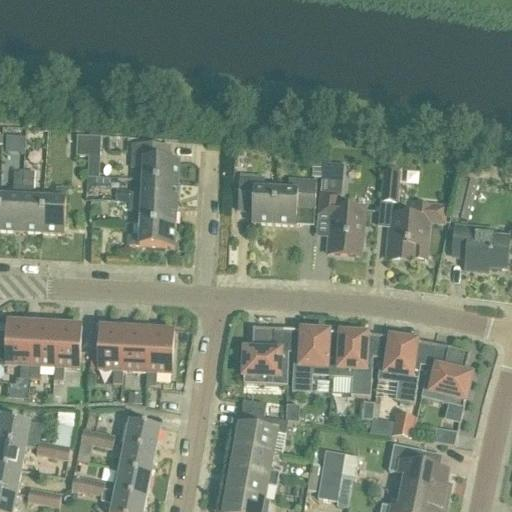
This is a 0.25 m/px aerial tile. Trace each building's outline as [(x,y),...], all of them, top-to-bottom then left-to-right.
[(100,161),(102,140),(77,139),(76,160),(100,161)] [(26,140),(7,140),(6,156),(26,157),(26,140)] [(134,162),(133,171),(145,172),(144,184),(179,186),(180,164),(170,164),(171,149),(135,147),(134,162)] [(321,181),(322,166),(313,166),(312,180),(321,181)] [(343,168),(323,166),(322,166),(321,181),(322,181),(321,193),(341,195),(342,185),(354,186),(356,169),(343,168)] [(24,190),(22,236),(44,237),(45,202),(33,202),(33,192),(35,192),(36,175),(25,174),(25,176),(24,190)] [(398,208),(401,177),(383,175),(380,206),(398,208)] [(2,200),(0,229),(0,234),(22,236),(24,190),(25,176),(14,176),(13,189),(14,190),(14,201),(2,200)] [(86,181),(86,190),(111,191),(111,182),(86,181)] [(275,229),(276,194),(265,193),(265,183),(240,181),(239,214),(253,215),(252,228),(275,229)] [(468,225),(478,186),(461,182),(453,216),(452,221),(457,223),(468,225)] [(132,195),(131,205),(147,206),(177,208),(179,186),(144,184),(143,196),(132,195)] [(276,194),(275,229),(297,230),(297,228),(301,229),(309,218),(312,218),(314,185),(289,184),(288,194),(276,194)] [(45,202),(44,237),(65,238),(67,203),(68,192),(58,192),(57,203),(45,202)] [(360,260),(365,215),(340,212),(342,199),(321,197),(319,219),(331,220),(328,257),(360,260)] [(108,219),(109,206),(91,205),(90,218),(108,219)] [(131,205),(131,215),(142,215),(142,228),(176,230),(177,208),(147,206),(131,205)] [(443,227),(444,216),(444,212),(415,209),(414,221),(391,219),(387,263),(417,265),(417,262),(425,263),(429,226),(443,227)] [(130,238),(129,249),(140,250),(175,252),(176,230),(142,228),(141,239),(130,238)] [(507,274),(510,242),(494,241),(494,233),(472,231),(457,230),(454,262),(468,263),(467,271),(507,274)] [(101,248),(102,235),(92,234),(91,247),(101,248)] [(30,370),(33,327),(8,326),(6,369),(21,369),(20,383),(16,383),(15,389),(8,388),(7,402),(29,404),(29,383),(30,370)] [(30,370),(29,383),(40,384),(41,371),(55,371),(57,329),(33,327),(30,370)] [(80,373),(82,330),(57,329),(55,371),(54,385),(63,385),(64,372),(80,373)] [(122,388),(123,375),(125,333),(100,331),(98,374),(114,375),(113,388),(122,388)] [(147,377),(150,334),(125,333),(123,375),(147,377)] [(290,357),(290,335),(254,333),(253,349),(246,349),(244,388),(288,390),(289,357),(290,357)] [(150,334),(147,377),(146,390),(156,390),(157,377),(172,378),(174,335),(150,334)] [(333,380),(335,337),(290,335),(290,357),(294,357),(292,396),(312,397),(313,379),(333,380)] [(333,380),(332,398),(351,399),(355,399),(370,400),(373,361),(378,361),(381,362),(384,341),(368,339),(335,337),(333,380)] [(429,370),(434,349),(417,346),(384,341),(381,362),(378,384),(398,387),(395,405),(414,407),(420,369),(425,370),(425,369),(429,370)] [(429,370),(421,402),(426,403),(448,408),(450,408),(465,412),(474,374),(466,373),(470,357),(449,352),(434,349),(429,370)] [(264,423),(266,408),(243,405),(242,420),(264,423)] [(373,425),(375,407),(364,406),(361,423),(373,425)] [(299,428),(300,410),(286,409),(286,426),(299,428)] [(411,444),(416,422),(397,417),(391,441),(411,444)] [(0,433),(0,444),(29,450),(34,426),(3,421),(0,433)] [(243,430),(239,453),(244,454),(272,459),(282,461),(284,446),(286,439),(288,428),(251,422),(249,431),(243,430)] [(132,424),(127,449),(158,455),(163,431),(152,429),(132,424)] [(72,444),(72,425),(57,425),(57,444),(72,444)] [(454,451),(458,437),(436,433),(434,448),(454,451)] [(82,440),(80,448),(96,451),(99,437),(84,434),(82,440)] [(99,437),(96,451),(113,454),(115,440),(99,437)] [(0,469),(24,474),(29,450),(0,444),(0,469)] [(36,460),(52,463),(54,449),(53,448),(39,446),(36,460)] [(70,451),(54,449),(52,463),(67,466),(70,452),(70,451)] [(127,449),(122,473),(153,479),(158,455),(127,449)] [(426,457),(426,455),(394,449),(389,475),(406,478),(403,495),(448,504),(451,486),(446,485),(448,475),(420,469),(422,456),(426,457)] [(272,459),(244,454),(239,453),(234,475),(277,483),(279,476),(269,474),(272,459)] [(342,484),(346,459),(325,456),(322,478),(342,484)] [(311,478),(319,479),(320,470),(319,470),(320,468),(317,468),(318,461),(314,461),(313,469),(311,478)] [(0,494),(19,498),(24,474),(0,469),(0,494)] [(153,479),(122,473),(117,497),(148,503),(153,479)] [(276,491),(277,483),(234,475),(230,498),(263,504),(263,503),(266,489),(276,491)] [(310,477),(307,495),(319,497),(318,504),(338,507),(337,510),(348,511),(350,511),(351,509),(356,481),(343,479),(342,484),(322,478),(322,479),(319,479),(311,478),(310,477)] [(74,481),(71,495),(87,499),(90,484),(74,481)] [(90,484),(87,499),(102,501),(101,506),(115,509),(114,511),(146,511),(148,503),(117,497),(104,495),(106,487),(90,484)] [(27,507),(43,510),(46,496),(30,493),(27,507)] [(0,511),(16,511),(19,498),(0,494),(0,511)] [(445,511),(448,504),(403,495),(400,511),(382,508),(381,511),(445,511)] [(59,511),(62,499),(46,496),(43,510),(52,511),(59,511)] [(263,503),(263,504),(230,498),(227,511),(267,511),(269,504),(263,503)]
